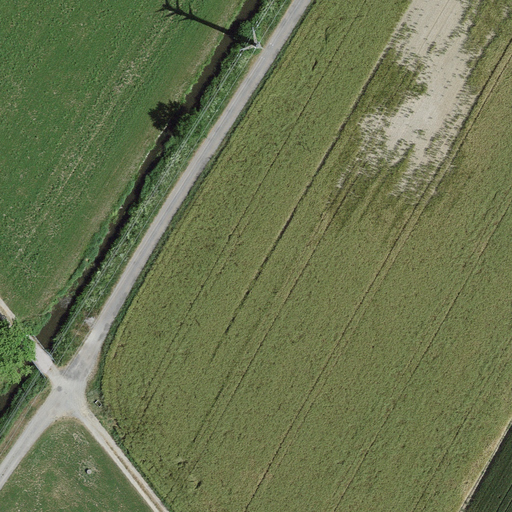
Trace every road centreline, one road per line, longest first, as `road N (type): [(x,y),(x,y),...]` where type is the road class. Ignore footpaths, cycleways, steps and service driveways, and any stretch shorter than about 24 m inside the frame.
road 1 (track): [(306,0),(0,496)]
road 2 (track): [(164,511),(0,304)]
